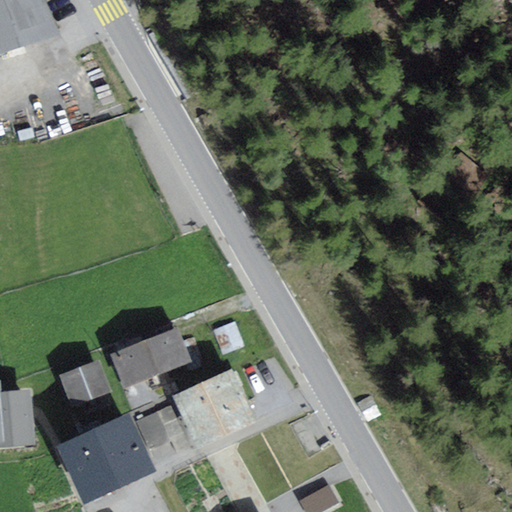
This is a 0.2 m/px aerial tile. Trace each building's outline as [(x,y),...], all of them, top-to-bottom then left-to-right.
[(45,0),(0,0),(0,53),(57,33),(45,0)] [(106,360),(119,392),(185,367),(172,335),(106,360)] [(107,397),(94,364),(57,379),(70,412),(107,397)] [(193,451),(249,425),(227,377),(171,403),(193,451)] [(27,381),(0,383),(0,445),(32,442),(27,381)] [(121,417),(50,450),(77,507),(148,474),(121,417)] [(308,511),(319,511),(344,501),(335,482),(302,496),(308,511)]
